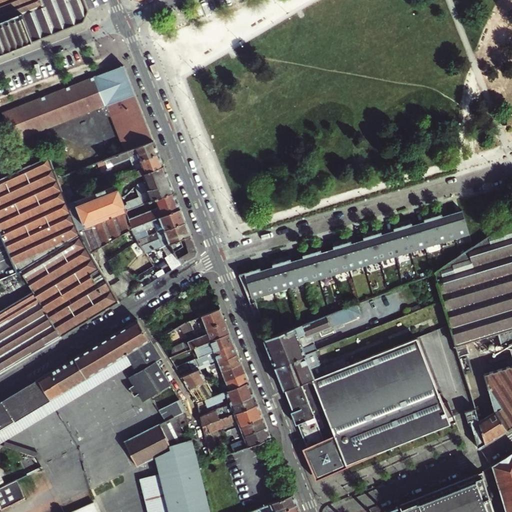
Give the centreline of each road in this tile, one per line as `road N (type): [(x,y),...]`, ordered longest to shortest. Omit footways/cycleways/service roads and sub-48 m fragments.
road 1 (residential): [(218,255),(511,168)]
road 2 (tertiary): [(218,255),(314,511)]
road 3 (residential): [(0,386),(218,255)]
road 4 (tertiary): [(124,20),(218,255)]
road 5 (residential): [(338,511),(511,439)]
road 6 (residential): [(0,70),(124,20)]
